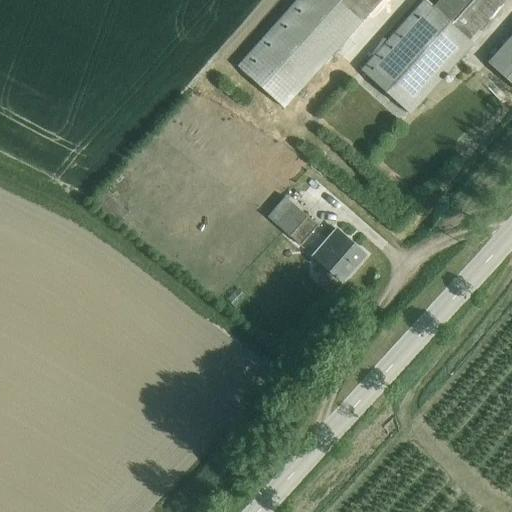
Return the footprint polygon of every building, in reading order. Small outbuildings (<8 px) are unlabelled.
[(297,0),(237,67),(283,108),(379,0),(297,0)] [(424,0),(423,0),(361,69),(410,113),(481,34),(476,30),(503,0),(438,0),(432,7),(424,0)] [(511,34),(489,61),(511,80),(511,34)] [(333,63),(334,63),(335,63),(336,62),(337,62),(337,61),(338,60),(338,59),(338,58),(338,57),(337,57),(336,56),(336,55),(335,55),(334,55),(333,55),(332,56),(331,56),(330,57),(330,58),(330,59),(330,60),(330,61),(331,62),(332,63),(333,63)] [(456,73),(457,73),(458,73),(459,72),(460,72),(461,71),(461,70),(461,69),(461,68),(461,67),(460,66),(459,65),(458,65),(457,65),(456,65),(455,65),(454,66),(454,67),(453,68),(453,69),(453,70),(453,71),(454,71),(455,72),(455,73),(456,73)] [(447,83),(448,83),(449,83),(450,82),(451,82),(451,81),(452,80),(452,79),(452,78),(452,77),(451,76),(450,76),(450,75),(449,75),(448,75),(447,75),(446,75),(445,76),(444,77),(444,78),(444,79),(444,80),(445,81),(445,82),(446,83),(447,83)] [(103,192),(93,204),(118,225),(128,212),(103,192)] [(284,197),(267,217),(300,246),(318,226),(284,197)] [(335,228),(311,256),(328,271),(318,283),(332,295),(366,255),(335,228)] [(245,296),(238,288),(227,299),(234,307),(245,296)]
